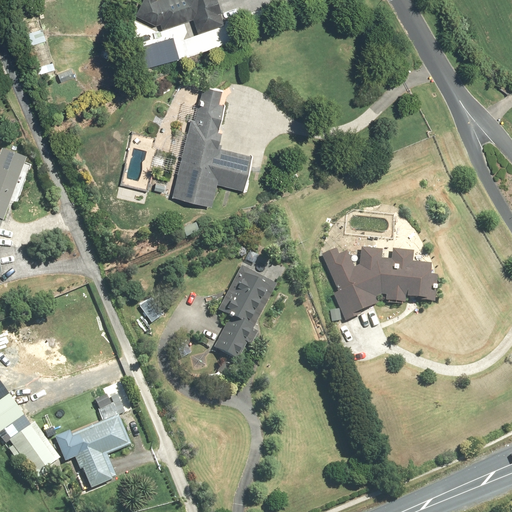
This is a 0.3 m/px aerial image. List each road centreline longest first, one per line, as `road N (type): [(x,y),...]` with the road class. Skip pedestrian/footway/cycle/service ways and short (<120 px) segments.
road 1 (residential): [(511,220),(476,159),(441,72)]
road 2 (secondary): [(397,511),(511,464)]
